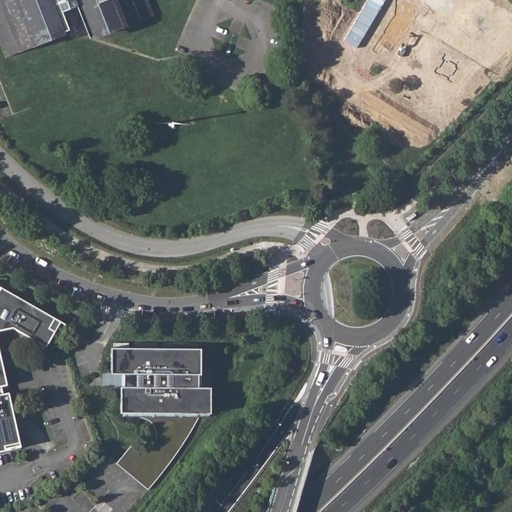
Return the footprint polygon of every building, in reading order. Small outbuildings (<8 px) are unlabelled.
[(0,0),(0,36),(5,50),(60,28),(54,14),(69,8),(82,3),(94,32),(150,10),(145,0),(0,0)] [(450,1),(445,9),(451,12),(455,4),(450,1)] [(0,447),(15,444),(13,440),(16,439),(6,390),(0,391),(0,388),(0,382),(4,382),(0,362),(0,327),(10,325),(43,345),(58,319),(0,286),(0,447)] [(200,345),(110,345),(110,372),(110,373),(107,373),(107,387),(120,387),(120,388),(120,412),(123,412),(123,415),(207,415),(207,413),(210,413),(210,387),(197,387),(198,374),(200,372),(200,345)] [(120,387),(107,387),(107,373),(110,373),(110,372),(102,372),(101,388),(120,388),(120,387)] [(207,415),(123,415),(123,417),(139,417),(145,419),(152,424),(155,430),(156,439),(154,444),(150,446),(142,448),(136,448),(131,446),(116,463),(148,490),(175,455),(199,417),(207,417),(207,415)]
